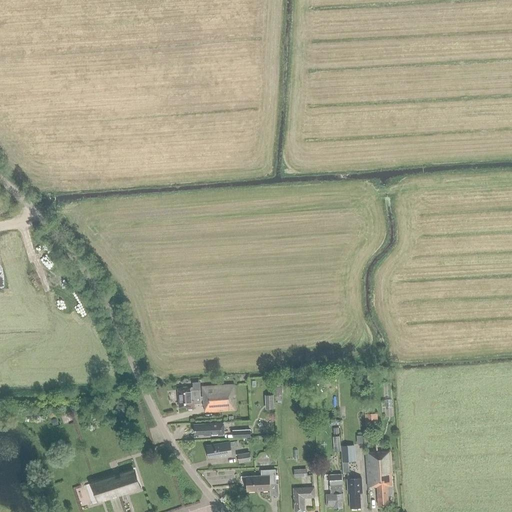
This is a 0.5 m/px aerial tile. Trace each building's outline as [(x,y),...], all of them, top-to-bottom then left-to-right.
[(203,397),(200,397),(199,390),(193,391),(193,387),(177,388),(178,408),(187,407),(187,409),(194,409),(194,404),(200,403),(200,400),(203,399),(203,405),(206,405),(206,412),(236,410),(234,384),(202,387),(203,397)] [(274,409),(273,395),(264,395),(265,410),(274,409)] [(366,421),(378,422),(378,410),(366,410),(366,421)] [(194,424),(194,434),(203,433),(203,435),(223,434),(223,423),(204,424),(194,424)] [(341,452),(340,436),(332,436),(333,452),(341,452)] [(233,447),(237,446),(236,441),(228,443),(206,447),(208,459),(216,458),(216,459),(223,457),(235,455),(233,447)] [(387,494),(390,494),(391,493),(391,487),(390,474),(392,474),(390,450),(365,452),(367,487),(377,486),(378,506),(388,505),(387,494)] [(249,460),(248,453),(236,455),(238,463),(249,460)] [(133,469),(91,482),(97,501),(139,488),(133,469)] [(270,490),(270,484),(276,484),(275,469),(260,470),(261,475),(245,476),(246,492),(270,490)] [(342,509),(342,502),(344,501),(343,493),(341,493),(341,491),(343,491),(342,474),(329,475),(330,494),(326,494),(327,507),(333,506),(333,509),(342,509)] [(346,479),(347,493),(348,493),(348,498),(349,498),(349,508),(360,507),(359,492),(362,492),(361,478),(346,479)] [(305,511),(304,498),(315,498),(314,487),(293,488),(294,511),(305,511)]
